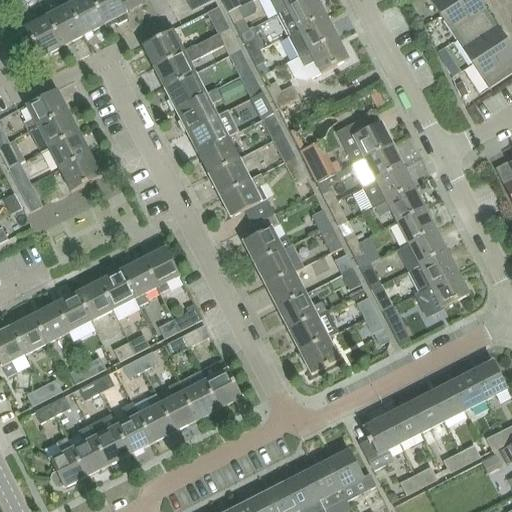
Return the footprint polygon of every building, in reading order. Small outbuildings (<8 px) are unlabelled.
[(83,39),(104,28),(90,0),(82,0),(67,8),(83,39)] [(90,0),(104,28),(113,23),(115,26),(118,27),(126,22),(127,20),(124,14),(117,0),(90,0)] [(117,0),(124,14),(146,3),(144,0),(117,0)] [(213,0),(192,0),(188,3),(193,12),(214,1),(213,0)] [(225,0),(222,2),(224,5),(229,15),(239,10),(233,0),(225,0)] [(310,0),(268,0),(277,17),(287,12),(310,0)] [(310,0),(287,12),(277,17),(288,38),(297,33),(326,19),(316,0),(310,0)] [(427,0),(440,19),(468,0),(427,0)] [(478,0),(468,0),(440,19),(456,43),(492,19),(478,0)] [(46,19),(61,50),(83,39),(67,8),(46,19)] [(250,32),(239,10),(229,15),(240,37),(250,32)] [(208,17),(218,36),(230,30),(220,11),(208,17)] [(40,61),(61,50),(46,19),(24,30),(40,61)] [(337,40),(326,19),(297,33),(288,38),(298,60),(299,59),(337,40)] [(492,19),(456,43),(472,67),(507,43),(492,19)] [(218,36),(229,58),(241,52),(230,30),(218,36)] [(172,33),(142,48),(153,70),(183,54),(177,43),(172,33)] [(347,61),(337,40),(299,59),(307,76),(316,71),(319,76),(347,61)] [(255,41),(245,46),(251,57),(261,52),(255,41)] [(511,50),(507,43),(472,67),(488,92),(511,75),(511,50)] [(202,61),(195,48),(183,54),(153,70),(164,91),(194,76),(189,67),(202,61)] [(229,58),(240,79),(252,73),(241,52),(229,58)] [(261,52),(251,57),(256,69),(266,64),(261,52)] [(219,77),(228,64),(217,56),(208,69),(219,77)] [(240,79),(251,101),(263,95),(252,73),(240,79)] [(164,91),(175,113),(205,97),(194,76),(164,91)] [(470,94),(465,83),(456,87),(462,98),(470,94)] [(277,111),(299,100),(292,87),(279,94),(275,85),(266,90),(277,111)] [(217,91),(205,97),(175,113),(186,134),(216,119),(211,109),(223,102),(217,91)] [(32,120),(25,124),(30,134),(38,130),(67,115),(56,93),(26,108),(32,120)] [(251,101),(262,122),(274,116),(263,95),(251,101)] [(226,114),(216,119),(186,134),(197,156),(227,140),(237,135),(226,114)] [(30,134),(41,156),(49,152),(79,137),(67,115),(32,133),(30,134)] [(262,122),(273,143),(285,138),(274,116),(262,122)] [(335,136),(351,168),(363,162),(392,148),(381,126),(373,130),(364,121),(335,136)] [(0,127),(0,149),(9,145),(0,127)] [(79,137),(49,152),(60,174),(90,158),(79,137)] [(285,138),(273,143),(285,165),(296,159),(285,138)] [(197,156),(208,177),(238,162),(227,140),(197,156)] [(9,145),(0,149),(0,156),(8,172),(20,166),(9,145)] [(374,183),(403,169),(392,148),(363,162),(374,183)] [(90,158),(60,174),(71,195),(101,180),(90,158)] [(296,159),(285,165),(296,187),(307,181),(296,159)] [(315,159),(305,164),(317,187),(327,181),(315,159)] [(208,177),(219,199),(249,183),(238,162),(208,177)] [(20,166),(8,172),(20,194),(31,188),(20,166)] [(374,183),(362,190),(373,211),(374,211),(385,205),(414,190),(403,169),(374,183)] [(219,199),(230,220),(244,213),(252,227),(274,216),(260,189),(266,186),(261,177),(249,183),(219,199)] [(327,181),(317,187),(328,208),(338,203),(327,181)] [(31,188),(20,194),(31,216),(43,210),(31,188)] [(385,205),(374,211),(378,219),(390,213),(396,226),(424,212),(414,190),(385,205)] [(328,208),(339,229),(349,224),(338,203),(328,208)] [(396,226),(407,248),(435,233),(424,212),(396,226)] [(312,219),(319,233),(331,228),(323,213),(312,219)] [(242,244),(254,267),(281,252),(292,247),(287,238),(276,243),(270,231),(279,227),(274,216),(252,227),(257,237),(242,244)] [(349,224),(339,229),(350,251),(360,246),(349,224)] [(319,233),(327,249),(339,243),(331,228),(319,233)] [(435,233),(407,248),(399,252),(410,273),(446,255),(435,233)] [(360,246),(350,251),(355,261),(365,257),(366,256),(360,246)] [(254,267),(265,289),(292,275),(293,275),(305,269),(294,247),(293,248),(292,247),(281,252),(254,267)] [(143,263),(157,290),(160,296),(169,291),(166,285),(179,279),(165,251),(143,263)] [(446,255),(410,273),(420,294),(421,293),(428,289),(429,290),(457,276),(446,255)] [(335,264),(342,278),(354,271),(347,258),(335,264)] [(157,290),(143,263),(120,274),(135,301),(139,309),(148,304),(145,296),(157,290)] [(369,264),(360,269),(372,293),(381,288),(369,264)] [(354,271),(342,278),(350,293),(362,286),(354,271)] [(120,274),(98,285),(112,313),(135,301),(120,274)] [(265,289),(277,311),(304,297),(293,275),(292,275),(265,289)] [(433,299),(440,312),(468,297),(457,276),(429,290),(428,289),(421,293),(426,303),(433,299)] [(98,285),(76,297),(90,324),(112,313),(98,285)] [(386,298),(381,288),(372,293),(377,303),(386,298)] [(68,336),(90,324),(76,297),(54,308),(68,336)] [(304,297),(277,311),(288,333),(315,319),(315,318),(325,314),(321,305),(311,310),(304,297)] [(369,300),(357,306),(365,322),(377,315),(369,300)] [(173,323),(179,334),(202,323),(194,307),(191,308),(186,311),(188,315),(173,323)] [(46,347),(57,341),(68,336),(54,308),(31,320),(46,347)] [(382,313),(387,323),(393,335),(403,330),(392,308),(382,313)] [(377,315),(365,322),(372,336),(374,335),(380,347),(390,342),(377,315)] [(315,319),(288,333),(299,355),(327,341),(315,319)] [(9,331),(23,358),(46,347),(31,320),(9,331)] [(179,334),(173,323),(158,330),(164,341),(179,334)] [(188,350),(210,339),(205,328),(182,339),(188,350)] [(9,331),(0,335),(0,367),(6,380),(15,375),(10,365),(23,358),(9,331)] [(144,337),(128,345),(134,357),(150,348),(144,337)] [(173,358),(188,350),(182,339),(167,347),(173,358)] [(327,341),(299,355),(311,377),(338,363),(327,341)] [(134,357),(128,345),(114,353),(120,365),(134,357)] [(152,354),(137,362),(143,374),(158,366),(152,354)] [(84,368),(90,379),(106,371),(100,360),(84,368)] [(143,374),(137,362),(122,370),(128,381),(143,374)] [(206,383),(220,412),(242,400),(223,363),(201,374),(205,383),(206,383)] [(493,364),(471,375),(485,403),(507,392),(493,364)] [(70,375),(76,387),(90,379),(84,368),(70,375)] [(201,374),(178,386),(183,395),(198,423),(220,412),(206,383),(205,383),(201,374)] [(449,386),(464,414),(485,403),(471,375),(449,386)] [(109,377),(93,385),(100,397),(115,389),(109,377)] [(40,391),(45,401),(62,393),(57,382),(40,391)] [(100,397),(93,385),(78,392),(85,404),(100,397)] [(442,425),(464,414),(449,386),(428,397),(442,425)] [(31,408),(45,401),(40,391),(26,397),(31,408)] [(183,395),(161,406),(175,434),(198,423),(183,395)] [(152,411),(139,417),(153,446),(175,434),(161,406),(155,396),(146,401),(152,411)] [(420,436),(442,425),(428,397),(406,409),(420,436)] [(64,399),(49,408),(54,418),(70,410),(64,399)] [(128,423),(117,429),(131,457),(153,446),(139,417),(133,407),(123,412),(128,423)] [(54,418),(49,408),(35,415),(40,425),(54,418)] [(399,447),(420,436),(406,409),(385,420),(399,447)] [(89,430),(109,469),(131,457),(117,429),(111,418),(89,430)] [(387,454),(399,447),(385,420),(363,431),(369,443),(359,448),(373,474),(392,465),(387,454)] [(84,446),(72,452),(86,480),(109,469),(89,430),(78,435),(84,446)] [(511,430),(502,435),(507,445),(511,442),(511,430)] [(491,453),(507,445),(502,435),(486,443),(491,453)] [(67,441),(44,453),(56,476),(52,477),(51,481),(55,489),(59,490),(63,489),(64,492),(86,480),(72,452),(67,441)] [(458,456),(464,469),(481,460),(474,447),(458,456)] [(511,447),(500,454),(507,467),(511,465),(511,447)] [(349,453),(327,464),(342,492),(346,501),(356,495),(352,487),(363,481),(349,453)] [(449,477),(464,469),(458,456),(442,464),(449,477)] [(306,475),(320,503),(324,511),(346,501),(342,492),(327,464),(306,475)] [(421,490),(437,482),(431,470),(415,478),(421,490)] [(284,486),(297,511),(303,511),(320,503),(306,475),(284,486)] [(406,498),(421,490),(415,478),(400,486),(406,498)] [(297,511),(284,486),(263,497),(270,511),(297,511)] [(243,511),(270,511),(263,497),(241,508),(243,511)]
